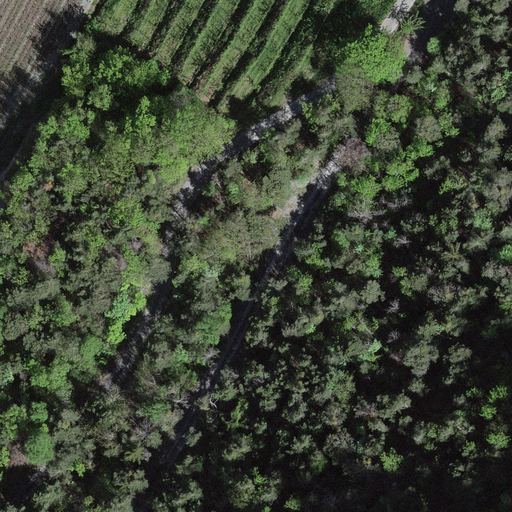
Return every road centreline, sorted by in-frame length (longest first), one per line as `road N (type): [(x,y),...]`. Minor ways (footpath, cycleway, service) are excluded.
road 1 (unclassified): [(10,511),(134,362),(171,234),(211,176),(315,92),(404,0)]
road 2 (unclassified): [(130,511),(285,229),(372,101)]
